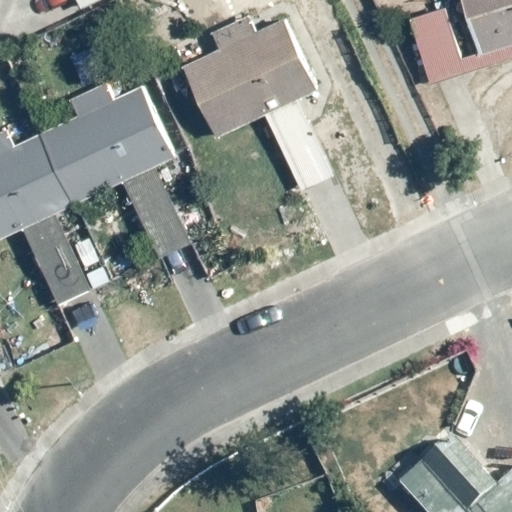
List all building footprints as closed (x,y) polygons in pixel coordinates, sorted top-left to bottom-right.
[(511,0),(456,0),(458,6),(410,21),(429,84),(511,58),(511,0)] [(205,29),(214,50),(179,66),(215,142),(268,117),(303,192),(333,178),(298,103),(320,93),(285,17),(255,31),(245,10),(205,29)] [(42,131),(75,202),(123,180),(157,253),(194,236),(160,163),(178,155),(145,84),(119,96),(112,80),(66,102),(73,117),(42,131)] [(75,202),(42,131),(22,141),(12,121),(0,126),(0,237),(19,228),(56,309),(92,292),(55,212),(75,202)] [(456,434),(405,480),(433,511),(511,511),(511,474),(501,484),(456,434)]
